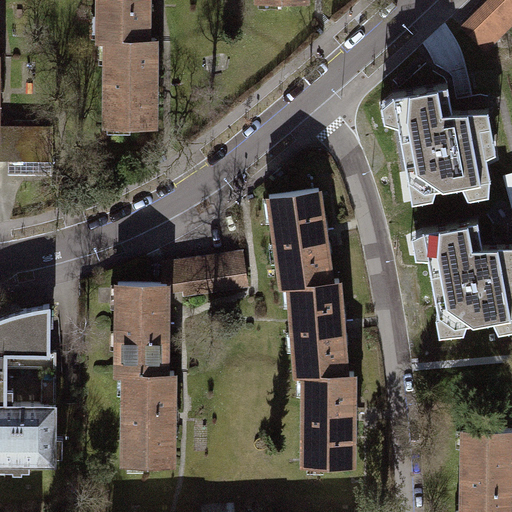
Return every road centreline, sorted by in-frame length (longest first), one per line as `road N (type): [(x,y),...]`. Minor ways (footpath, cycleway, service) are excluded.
road 1 (residential): [(406,511),(396,370),(372,236),(316,95)]
road 2 (residential): [(316,95),(198,188),(131,228),(0,263)]
road 3 (residential): [(417,0),(316,95)]
